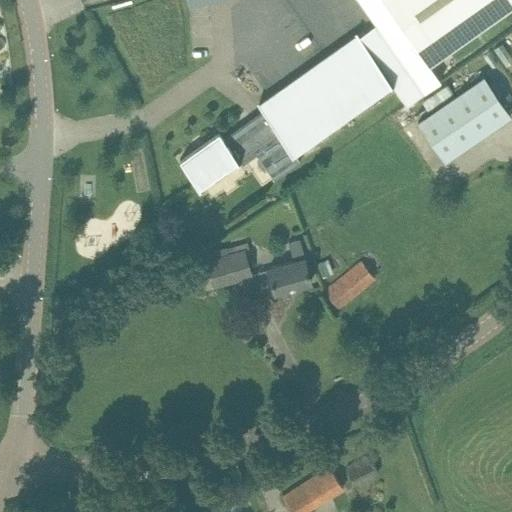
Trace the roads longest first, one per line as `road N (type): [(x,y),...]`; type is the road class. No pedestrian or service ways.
road 1 (unclassified): [(10,475),(165,457),(306,422),(380,390),(511,305)]
road 2 (tertiary): [(10,475),(23,410),(41,167)]
road 3 (tertiary): [(41,167),(39,51),(27,0)]
